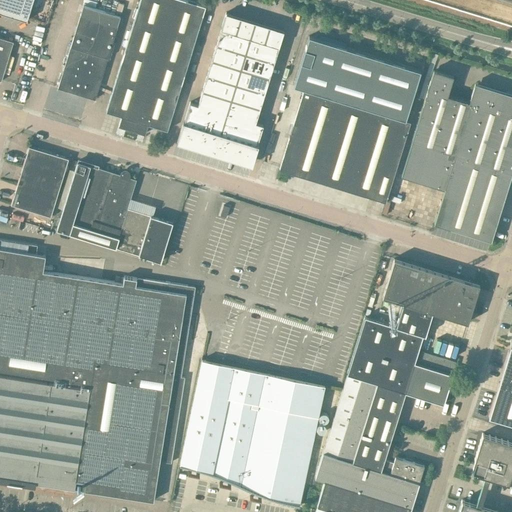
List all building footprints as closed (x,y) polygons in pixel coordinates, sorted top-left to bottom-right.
[(0,0),(0,11),(27,20),(32,0),(0,0)] [(205,5),(188,0),(140,0),(106,111),(121,115),(118,125),(145,133),(148,124),(167,129),(205,5)] [(81,14),(80,14),(58,87),(95,99),(117,26),(118,26),(121,14),(124,4),(119,2),(115,14),(84,5),(81,14)] [(190,102),(178,140),(251,163),(263,124),(255,122),(284,30),(226,12),(198,104),(190,102)] [(385,201),(410,121),(405,119),(421,70),(309,35),(294,85),(304,88),(279,168),(385,201)] [(13,41),(0,36),(0,80),(1,80),(13,41)] [(453,77),(433,71),(401,174),(444,188),(434,222),(491,239),(511,171),(511,95),(476,84),(471,101),(447,94),(453,77)] [(29,145),(11,204),(34,211),(30,223),(50,229),(54,217),(51,216),(68,158),(29,145)] [(77,161),(56,228),(161,261),(173,221),(128,207),(136,179),(129,176),(77,161)] [(229,206),(224,204),(220,215),(226,217),(229,206)] [(0,368),(91,383),(90,388),(74,486),(74,487),(82,488),(82,489),(154,500),(170,396),(186,292),(144,285),(136,284),(137,277),(124,275),(123,282),(43,269),(45,254),(27,251),(28,243),(1,239),(0,247),(0,246),(0,368)] [(315,477),(311,488),(321,491),(317,505),(326,508),(324,511),(409,511),(411,506),(424,465),(424,464),(395,456),(393,461),(384,458),(406,391),(444,403),(446,393),(449,383),(450,383),(453,373),(414,361),(423,333),(425,334),(432,311),(468,321),(475,298),(479,284),(447,274),(394,258),(383,295),(401,301),(403,302),(396,325),(392,324),(365,315),(362,324),(356,343),(347,373),(323,452),(319,464),(315,477)] [(500,379),(488,415),(511,422),(511,345),(510,345),(507,355),(500,379)] [(456,361),(422,350),(419,359),(453,370),(456,361)] [(324,384),(202,359),(180,463),(180,464),(183,464),(191,466),(199,468),(206,471),(214,473),(221,476),(229,479),(236,483),(243,486),(249,489),(256,492),(258,493),(270,497),(276,499),(285,501),(294,504),(299,505),(300,504),(299,504),(324,384)] [(0,474),(35,480),(35,481),(64,485),(69,486),(74,486),(90,388),(0,373),(0,474)] [(480,473),(511,483),(511,441),(482,432),(473,461),(475,462),(474,464),(478,471),(480,472),(480,473)] [(505,511),(481,505),(475,503),(462,499),(457,511),(505,511)]
